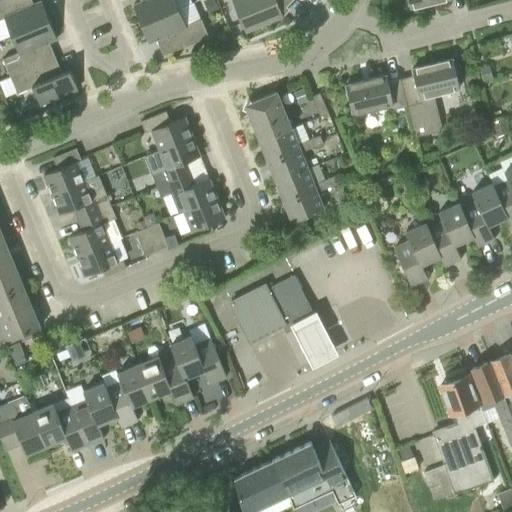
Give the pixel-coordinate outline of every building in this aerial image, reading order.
[(32,0),(0,0),(0,39),(11,34),(12,35),(49,19),(42,0),(34,3),(32,0)] [(140,0),(141,1),(133,4),(141,23),(179,8),(175,0),(140,0)] [(219,9),(215,0),(206,0),(204,1),(209,13),(219,9)] [(292,0),(232,0),(245,32),(283,16),(281,12),(292,0)] [(209,36),(194,1),(179,8),(141,23),(149,42),(157,39),(163,55),(209,36)] [(57,38),(49,19),(12,35),(19,52),(3,58),(10,76),(56,57),(49,41),(57,38)] [(56,57),(10,76),(17,93),(33,86),(40,104),(78,89),(70,69),(62,72),(56,57)] [(412,68),(414,75),(401,78),(408,106),(415,136),(441,130),(438,117),(431,119),(428,105),(435,103),(432,94),(460,87),(453,58),(412,68)] [(489,67),(481,70),(485,82),(493,80),(489,67)] [(408,106),(401,78),(388,81),(386,75),(346,84),(353,113),(392,104),(393,109),(408,106)] [(293,92),(298,104),(307,101),(302,89),(293,92)] [(277,91),(261,98),(255,100),(254,100),(248,112),(249,113),(260,140),(291,127),(277,91)] [(320,116),(328,112),(320,92),(312,96),(320,116)] [(159,149),(193,136),(185,116),(171,122),(166,110),(141,121),(146,132),(151,130),(159,149)] [(504,122),(494,125),(498,138),(509,134),(504,122)] [(301,152),(312,147),(309,139),(298,143),(291,127),(260,140),(268,160),(299,148),(301,152)] [(309,139),(312,147),(323,143),(320,135),(309,139)] [(193,136),(159,149),(144,155),(152,174),(156,172),(161,184),(167,182),(191,172),(186,161),(200,155),(193,136)] [(44,174),(52,194),(85,180),(77,161),(81,159),(76,147),(53,157),(58,168),(44,174)] [(276,180),(307,168),(301,152),(299,148),(268,160),(276,180)] [(511,154),(500,161),(502,166),(488,173),(492,183),(494,186),(507,216),(506,216),(510,224),(511,222),(511,154)] [(131,180),(150,174),(144,156),(126,162),(131,180)] [(284,200),(315,188),(317,191),(328,187),(325,179),(314,184),(307,168),(276,180),(284,200)] [(195,184),(191,172),(167,182),(179,212),(183,210),(184,211),(217,198),(209,178),(195,184)] [(98,174),(85,180),(52,194),(60,213),(74,208),(79,219),(111,205),(106,193),(98,174)] [(325,179),(328,187),(339,183),(336,175),(325,179)] [(488,224),(506,216),(507,216),(494,186),(492,183),(472,192),(476,201),(462,207),(461,208),(474,235),(473,235),(478,245),(494,238),(488,224)] [(323,208),(317,191),(315,188),(284,200),(292,221),(323,208)] [(225,218),(217,198),(184,211),(192,231),(225,218)] [(461,208),(462,207),(459,202),(439,212),(443,221),(429,227),(428,227),(441,255),(440,255),(444,265),(461,257),(455,244),(473,235),(474,235),(461,208)] [(116,218),(111,205),(79,219),(83,230),(69,236),(77,256),(110,242),(120,238),(122,237),(114,219),(116,218)] [(144,220),(136,223),(139,230),(142,229),(147,227),(144,220)] [(159,222),(147,227),(157,250),(168,246),(166,239),(159,222)] [(441,255),(428,227),(429,227),(426,222),(405,231),(409,240),(394,247),(411,285),(428,277),(421,264),(440,255),(441,255)] [(157,250),(147,227),(142,229),(139,230),(135,232),(145,255),(157,250)] [(118,260),(110,242),(77,256),(85,275),(103,268),(106,275),(126,267),(123,258),(118,260)] [(0,272),(15,266),(7,246),(0,249),(0,272)] [(0,295),(24,286),(15,266),(0,272),(0,295)] [(267,289),(284,322),(286,327),(293,324),(316,312),(297,274),(267,289)] [(284,322),(267,289),(265,284),(231,302),(250,339),(284,322)] [(0,317),(1,319),(32,306),(24,286),(0,295),(0,317)] [(0,347),(11,343),(9,339),(40,327),(32,306),(1,319),(0,319),(0,347)] [(330,329),(320,310),(316,312),(293,324),(302,342),(316,369),(343,355),(330,329)] [(134,329),(125,333),(130,344),(139,340),(134,329)] [(170,344),(176,358),(177,358),(185,377),(204,369),(210,383),(226,376),(211,338),(195,344),(192,335),(170,344)] [(16,364),(26,360),(19,342),(9,346),(16,364)] [(79,342),(67,347),(71,357),(84,352),(79,342)] [(57,353),(60,360),(70,356),(67,349),(57,353)] [(508,406),(511,414),(511,359),(510,353),(490,361),(508,406)] [(177,358),(176,358),(162,364),(158,355),(138,364),(151,397),(171,389),(176,403),(193,396),(185,377),(177,358)] [(510,446),(511,444),(511,414),(508,406),(490,361),(472,368),(484,401),(480,402),(487,421),(498,417),(510,446)] [(132,405),(151,397),(138,364),(117,372),(121,381),(107,387),(106,387),(117,415),(121,426),(138,419),(132,405)] [(487,421),(480,402),(478,403),(466,370),(452,375),(454,379),(446,381),(448,385),(442,387),(456,425),(472,419),(474,426),(487,421)] [(106,387),(107,387),(105,382),(83,390),(87,399),(72,405),(88,444),(104,437),(98,423),(117,415),(106,387)] [(46,444),(33,411),(32,412),(25,395),(0,405),(0,434),(6,449),(22,442),(26,453),(46,444)] [(88,444),(72,405),(69,397),(53,403),(33,411),(46,444),(66,437),(71,450),(88,444)] [(456,425),(433,433),(455,493),(494,479),(474,426),(472,419),(456,425)] [(311,440),(273,458),(288,491),(288,493),(326,473),(343,511),(344,511),(363,503),(334,439),(315,448),(311,440)] [(288,491),(273,458),(234,477),(243,511),(254,511),(252,507),(288,491)]
